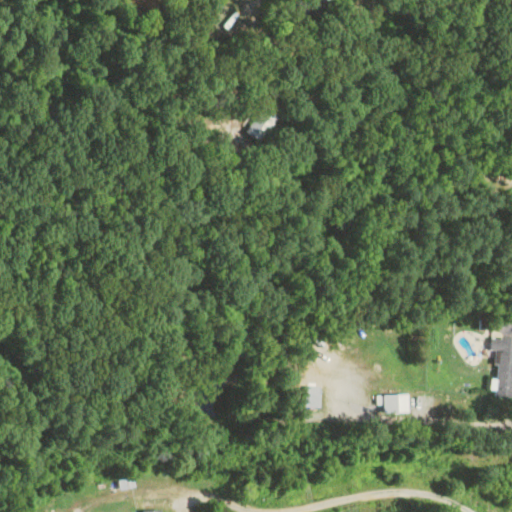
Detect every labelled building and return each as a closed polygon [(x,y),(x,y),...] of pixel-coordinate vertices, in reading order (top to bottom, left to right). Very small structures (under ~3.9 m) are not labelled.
[(314,0),(305,0),(295,11),(299,16),(314,0)] [(241,134),(256,144),(273,117),(258,107),(241,134)] [(511,338),(488,337),(488,349),(496,350),(493,398),(509,399),(511,377),(511,338)] [(317,385),(301,385),(301,406),(317,406),(317,385)] [(374,394),(374,405),(378,405),(378,413),(405,413),(405,394),(374,394)]
